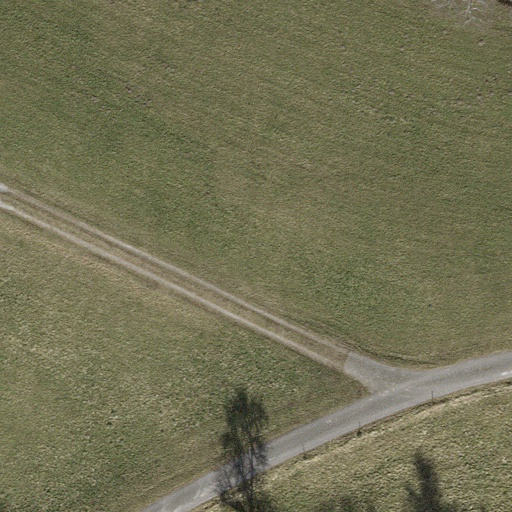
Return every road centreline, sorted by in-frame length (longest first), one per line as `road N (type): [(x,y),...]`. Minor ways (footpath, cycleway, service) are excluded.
road 1 (track): [(404,414),(0,204)]
road 2 (track): [(191,511),(404,414)]
